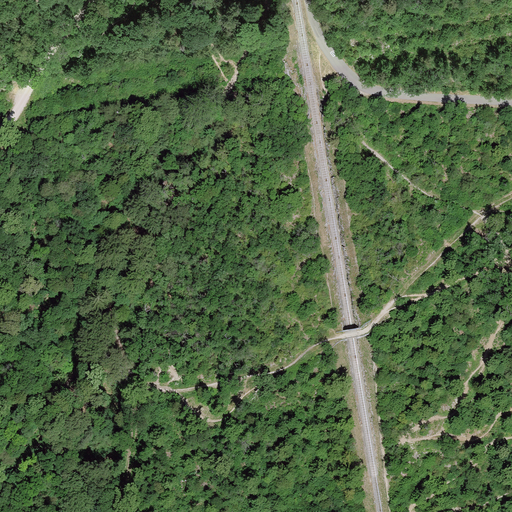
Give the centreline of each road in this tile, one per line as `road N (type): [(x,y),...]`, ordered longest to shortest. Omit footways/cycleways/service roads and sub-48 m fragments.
road 1 (track): [(511,102),(425,102),(365,89),(327,52),(307,0)]
road 2 (track): [(0,131),(89,0)]
